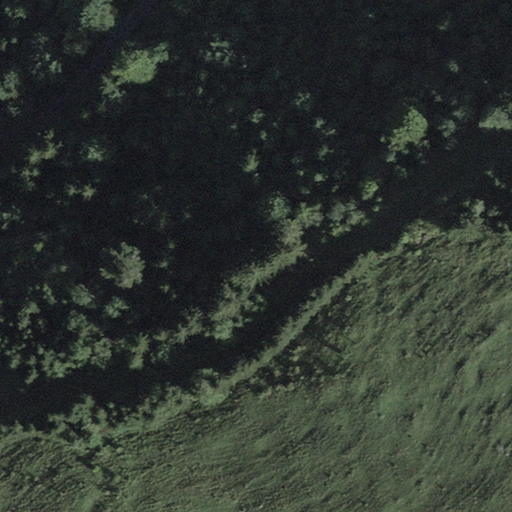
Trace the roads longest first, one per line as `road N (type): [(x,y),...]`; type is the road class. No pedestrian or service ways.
road 1 (track): [(0,411),(28,396),(180,374),(219,357),(299,277),(511,132)]
road 2 (track): [(139,0),(57,99),(0,141)]
